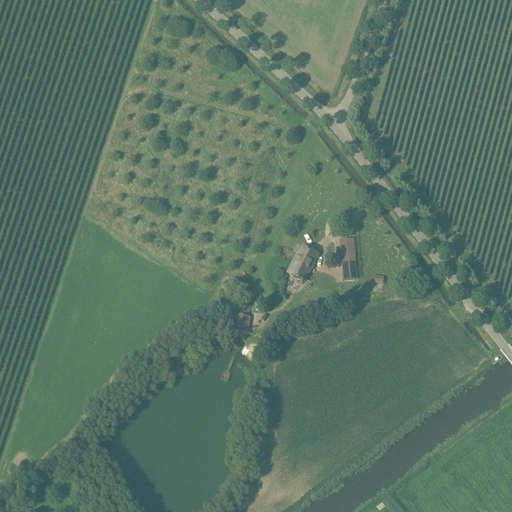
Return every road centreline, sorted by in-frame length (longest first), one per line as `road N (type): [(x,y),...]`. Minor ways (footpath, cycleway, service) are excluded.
road 1 (tertiary): [(511,358),(335,126)]
road 2 (tertiary): [(335,126),(199,0)]
road 3 (unclassified): [(335,126),(393,0)]
